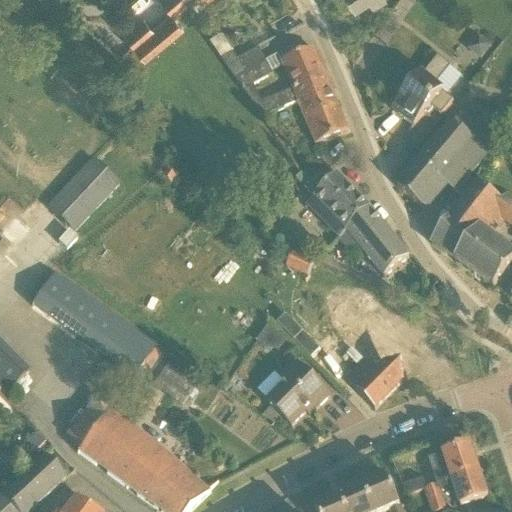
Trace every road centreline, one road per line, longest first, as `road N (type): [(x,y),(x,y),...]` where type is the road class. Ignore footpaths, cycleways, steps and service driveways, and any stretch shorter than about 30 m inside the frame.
road 1 (residential): [(511,328),(432,267),(406,233),(302,0)]
road 2 (residential): [(222,511),(365,439),(500,387)]
